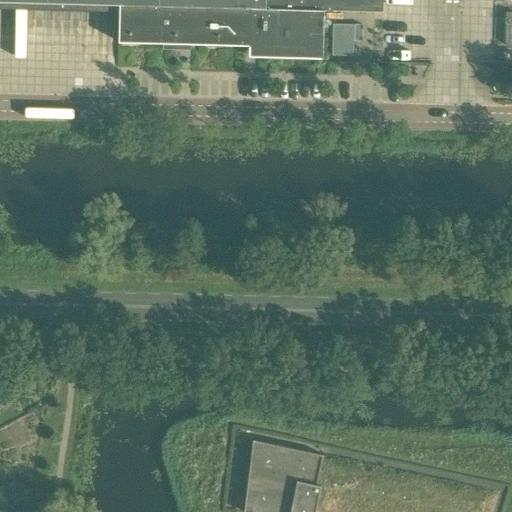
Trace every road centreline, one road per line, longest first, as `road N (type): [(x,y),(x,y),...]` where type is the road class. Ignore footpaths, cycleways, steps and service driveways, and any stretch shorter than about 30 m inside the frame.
road 1 (primary): [(511,316),(0,302)]
road 2 (unclassified): [(511,120),(0,107)]
